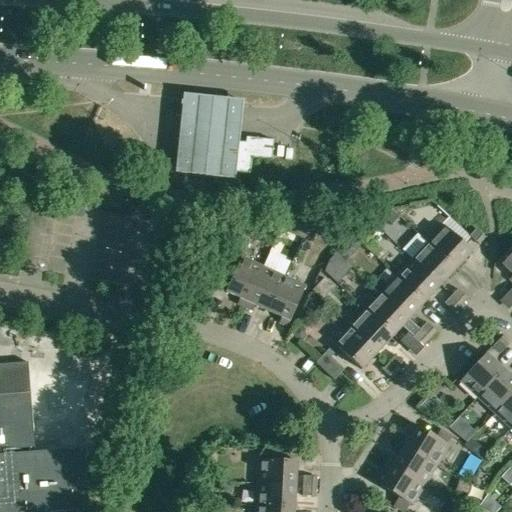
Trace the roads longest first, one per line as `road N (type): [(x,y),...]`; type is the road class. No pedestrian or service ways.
road 1 (secondary): [(0,59),(327,88),(477,113)]
road 2 (secondary): [(493,51),(277,19),(31,0)]
road 3 (residential): [(328,427),(320,406),(268,358),(177,325),(0,292)]
road 4 (residential): [(328,427),(393,397),(481,301),(511,329)]
